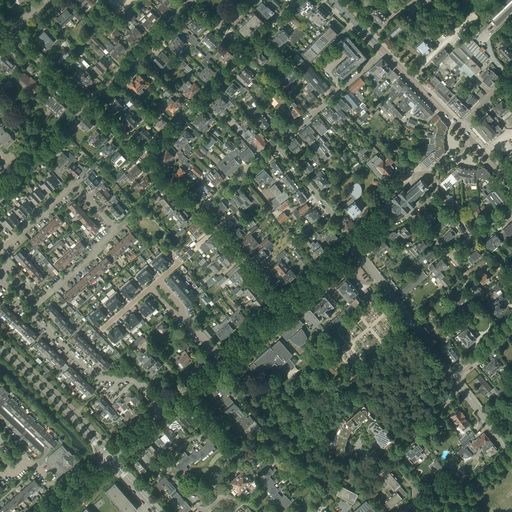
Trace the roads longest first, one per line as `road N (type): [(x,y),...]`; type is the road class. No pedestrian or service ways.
road 1 (track): [(411,321),(355,373),(335,374),(320,359),(319,341),(377,291),(391,309)]
road 2 (residential): [(162,412),(133,380),(97,377),(28,312)]
road 3 (tertiary): [(453,377),(353,250)]
road 4 (residential): [(0,250),(70,186),(113,230)]
road 5 (residential): [(86,105),(191,0)]
road 6 (residential): [(143,158),(245,51)]
road 7 (tertiary): [(102,451),(0,347)]
road 8 (residential): [(282,306),(200,210)]
road 9 (residential): [(353,244),(276,145)]
road 10 (residential): [(210,422),(168,466),(201,511)]
